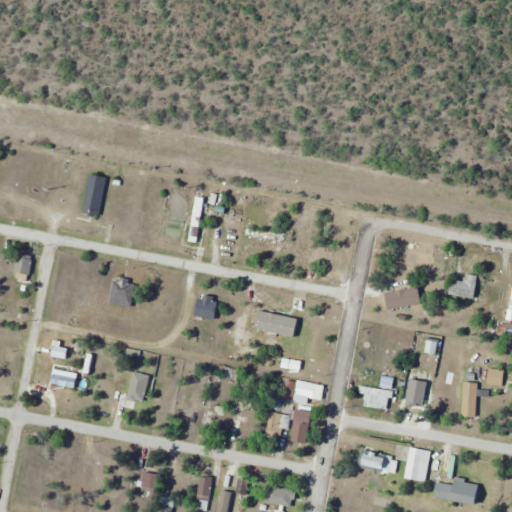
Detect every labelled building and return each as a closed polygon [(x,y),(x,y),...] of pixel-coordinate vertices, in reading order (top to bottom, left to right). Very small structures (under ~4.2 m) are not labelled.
[(90,174),(83,214),(101,217),(108,177),(90,174)] [(207,199),(198,197),(188,241),(197,243),(207,199)] [(246,236),(279,239),(279,232),(246,229),(246,236)] [(407,267),(454,273),(457,250),(410,243),(407,267)] [(345,271),(348,251),(331,248),(328,268),(345,271)] [(15,278),(29,281),(35,256),(21,253),(15,278)] [(478,274),(468,274),(468,281),(452,280),(451,296),(477,297),(478,274)] [(499,277),(488,275),(485,298),(503,300),(505,291),(498,290),(499,277)] [(132,308),(139,282),(116,277),(110,302),(132,308)] [(420,287),(386,293),(389,310),(423,304),(420,287)] [(197,317),(216,320),(220,298),(200,294),(197,317)] [(280,315),(259,310),(255,328),(276,333),(280,315)] [(286,349),(303,353),(309,323),(292,320),(286,349)] [(394,334),(390,359),(396,360),(400,335),(394,334)] [(505,369),(489,370),(490,385),(506,384),(505,369)] [(144,405),(151,382),(136,377),(135,381),(120,376),(114,396),(144,405)] [(428,382),(410,379),(405,401),(423,405),(428,382)] [(325,383),(296,382),(296,403),(310,404),(310,399),(325,399),(325,383)] [(464,416),(479,416),(479,382),(464,382),(464,416)] [(395,391),(364,387),(363,394),(394,398),(395,391)] [(205,410),(205,430),(230,430),(230,410),(205,410)] [(309,443),(313,411),(296,410),(293,442),(309,443)] [(271,429),(288,432),(291,416),(274,413),(271,429)] [(408,465),(429,470),(433,451),(412,446),(408,465)] [(359,466),(389,478),(396,459),(366,448),(359,466)] [(160,475),(144,473),(142,491),(158,493),(160,475)] [(257,480),(241,476),(235,500),(250,504),(257,480)] [(482,483),(456,479),(455,484),(438,481),(436,497),(479,505),(482,483)] [(266,502),(294,508),(297,491),(270,486),(266,502)] [(173,511),(175,497),(161,496),(159,511),(173,511)]
